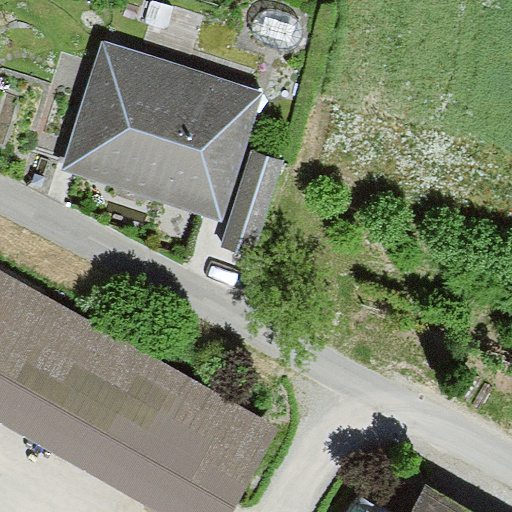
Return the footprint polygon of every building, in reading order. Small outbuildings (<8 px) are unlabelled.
[(262,43),(279,49),(292,47),(301,37),(300,23),(291,14),(273,8),(260,10),(252,21),(253,34),(262,43)] [(243,89),(115,48),(83,146),(211,187),(243,89)] [(251,253),(282,159),(252,149),(221,243),(251,253)] [(0,369),(230,499),(269,431),(0,279),(0,369)] [(328,511),(377,511),(389,491),(351,470),(328,511)]
